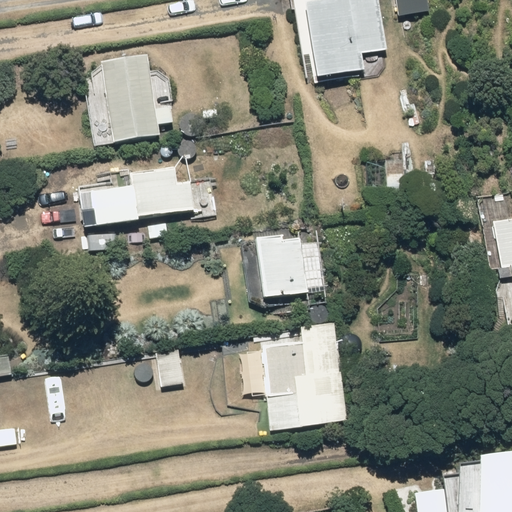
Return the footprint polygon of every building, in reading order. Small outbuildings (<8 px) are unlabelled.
[(326,0),(327,2),(306,5),(318,80),(365,73),(362,56),(385,52),(375,0),(326,0)] [(427,0),(395,0),(399,16),(430,11),(427,0)] [(100,64),(113,146),(160,139),(158,127),(174,125),(171,108),(156,110),(148,58),(100,64)] [(200,116),(178,115),(177,137),(199,138),(200,116)] [(199,140),(176,139),(175,161),(197,162),(199,140)] [(358,171),(333,170),(331,203),(356,204),(358,171)] [(97,226),(194,213),(191,186),(178,188),(175,173),(131,179),(133,191),(93,197),(97,226)] [(405,195),(405,176),(385,176),(386,195),(405,195)] [(511,221),(495,225),(503,270),(511,269),(511,277),(511,221)] [(309,296),(301,242),(283,245),(282,239),(256,243),(264,302),(309,296)] [(347,423),(337,325),(302,329),(304,348),(262,353),(267,401),(297,397),(300,429),(347,423)] [(157,356),(161,390),(183,387),(179,353),(157,356)] [(0,378),(11,377),(8,357),(0,357),(0,378)] [(153,361),(131,363),(133,386),(155,384),(153,361)] [(14,431),(0,432),(0,449),(16,448),(14,431)] [(511,511),(511,454),(481,462),(479,511),(511,511)]
